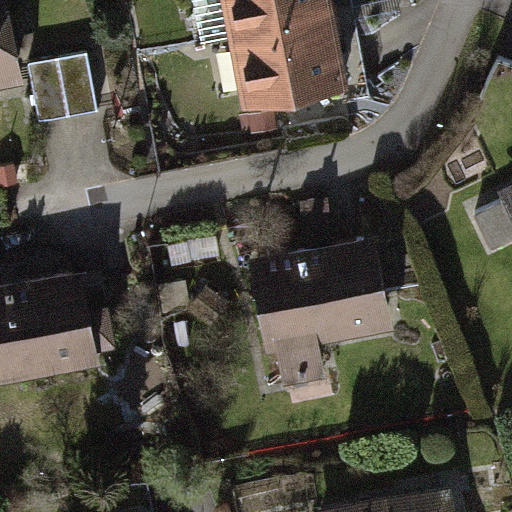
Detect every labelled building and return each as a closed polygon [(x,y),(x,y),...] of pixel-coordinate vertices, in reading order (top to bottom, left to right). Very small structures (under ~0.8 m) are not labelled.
[(220,0),(227,35),(330,16),(327,0),(220,0)] [(0,4),(0,80),(15,77),(0,4)] [(330,16),(227,35),(239,97),(342,78),(330,16)] [(38,117),(89,106),(75,41),(24,52),(38,117)] [(511,179),(498,186),(503,198),(475,211),(491,246),(511,236),(511,179)] [(372,231),(246,253),(264,352),(277,350),(280,371),(322,364),(318,342),(390,330),(372,231)] [(103,263),(0,283),(0,373),(120,349),(103,263)] [(451,511),(444,477),(309,506),(310,511),(451,511)]
